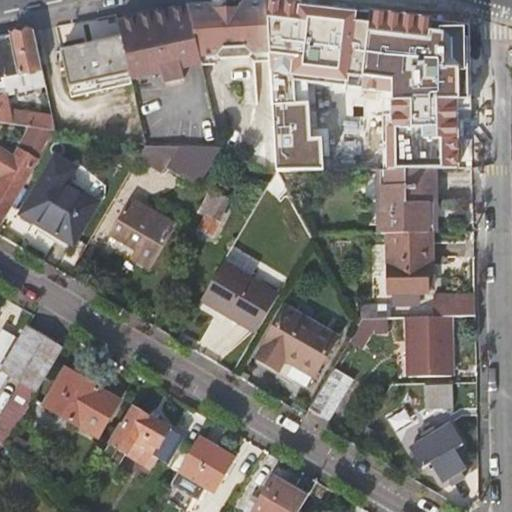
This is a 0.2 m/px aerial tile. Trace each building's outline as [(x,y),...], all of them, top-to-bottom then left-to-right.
[(270,58),(266,4),(246,5),(241,12),(219,13),(226,60),(270,58)] [(470,27),(266,4),(270,58),(278,172),(326,172),(326,156),(332,156),(332,129),(311,129),(310,84),(386,90),(388,123),(397,124),(397,172),(438,171),(458,172),(456,112),(473,112),(470,27)] [(226,60),(219,13),(215,6),(187,8),(200,61),(226,60)] [(200,61),(187,8),(118,22),(122,39),(131,81),(162,74),(165,84),(183,80),(181,69),(201,65),(200,61)] [(46,86),(33,30),(0,37),(0,77),(31,71),(36,88),(46,86)] [(131,81),(122,39),(61,52),(72,97),(132,85),(131,81)] [(5,96),(0,97),(0,122),(56,132),(53,117),(8,110),(5,96)] [(201,184),(221,149),(178,147),(167,166),(201,184)] [(0,180),(0,219),(34,160),(17,150),(14,157),(0,149),(0,174),(2,176),(0,180)] [(76,169),(55,157),(22,215),(41,227),(42,225),(72,242),(70,245),(73,247),(98,204),(68,185),(76,169)] [(419,234),(434,234),(434,216),(428,217),(428,204),(438,204),(438,171),(397,172),(382,172),(382,188),(378,188),(379,220),(384,220),(384,235),(419,234)] [(208,195),(216,201),(220,203),(223,196),(211,189),(208,195)] [(210,210),(216,201),(208,195),(202,205),(210,210)] [(134,261),(151,270),(176,227),(131,202),(111,236),(139,253),(134,261)] [(420,267),(419,234),(384,235),(373,235),(375,294),(415,294),(413,267),(420,267)] [(203,301),(259,334),(280,297),(225,264),(203,301)] [(453,319),(476,318),(476,294),(434,295),(434,319),(453,319)] [(388,320),(405,320),(405,306),(376,307),(376,320),(388,320)] [(295,366),(315,378),(336,341),(286,311),(258,361),(279,373),(287,359),(295,365),(295,366)] [(454,376),(453,319),(434,319),(409,320),(410,376),(454,376)] [(387,332),(388,320),(376,320),(363,320),(350,343),(361,350),(372,333),(387,332)] [(2,371),(36,391),(61,348),(27,328),(2,371)] [(120,402),(67,370),(46,406),(98,438),(120,402)] [(333,370),(310,410),(328,420),(352,381),(333,370)] [(454,383),(426,384),(427,407),(455,406),(454,383)] [(109,443),(111,444),(127,455),(134,443),(146,450),(150,444),(159,449),(170,431),(132,408),(122,426),(120,425),(109,443)] [(462,447),(451,427),(412,448),(422,468),(432,463),(442,483),(463,471),(453,452),(462,447)] [(13,446),(28,455),(33,445),(19,437),(13,446)] [(201,437),(182,469),(216,489),(235,457),(201,437)] [(302,511),(308,501),(275,482),(256,511),(302,511)]
